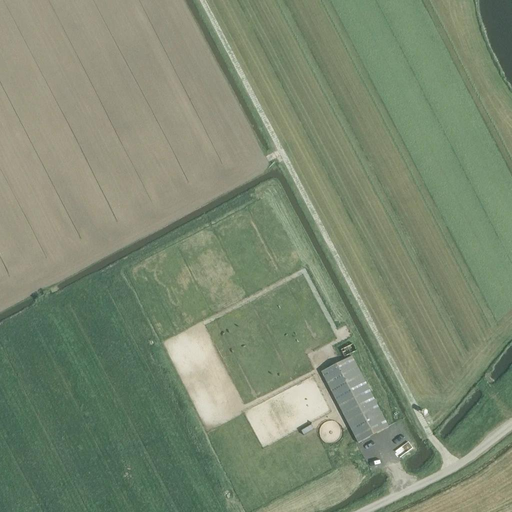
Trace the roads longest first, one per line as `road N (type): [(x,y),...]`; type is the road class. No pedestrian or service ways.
road 1 (track): [(452,468),(281,151),(267,159)]
road 2 (track): [(281,151),(201,0)]
